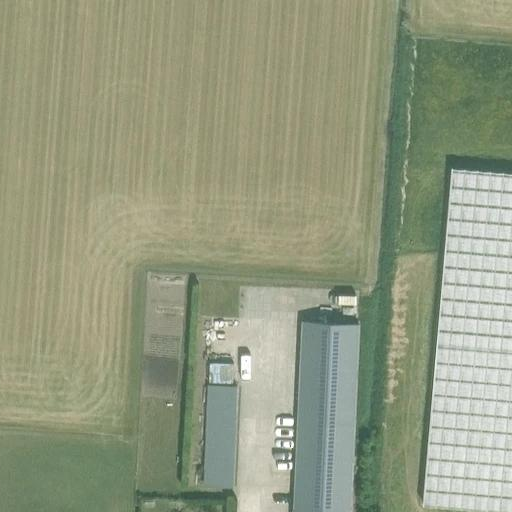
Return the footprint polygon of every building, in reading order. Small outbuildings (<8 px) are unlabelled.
[(511,170),(453,165),(422,501),(511,509),(511,170)] [(249,307),(249,281),(224,280),(224,307),(249,307)] [(253,319),(243,320),(244,339),(254,339),(253,319)] [(292,511),(349,511),(358,325),(302,322),(292,511)] [(203,487),(232,488),(237,387),(208,386),(203,487)] [(287,447),(288,422),(267,421),(266,446),(287,447)]
